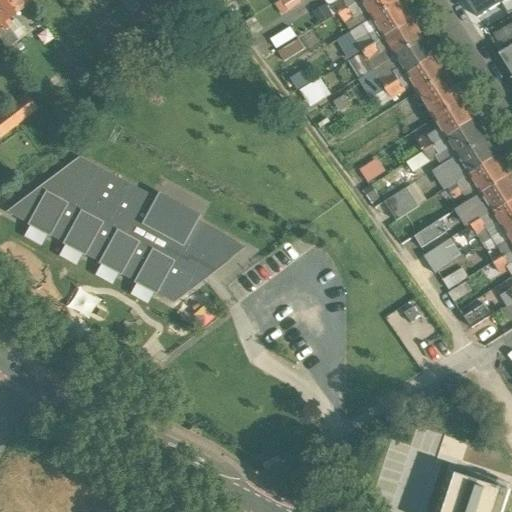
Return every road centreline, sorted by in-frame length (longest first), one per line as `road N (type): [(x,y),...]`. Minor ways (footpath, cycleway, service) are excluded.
road 1 (tertiary): [(266,511),(81,415),(0,360)]
road 2 (residential): [(436,0),(511,121)]
